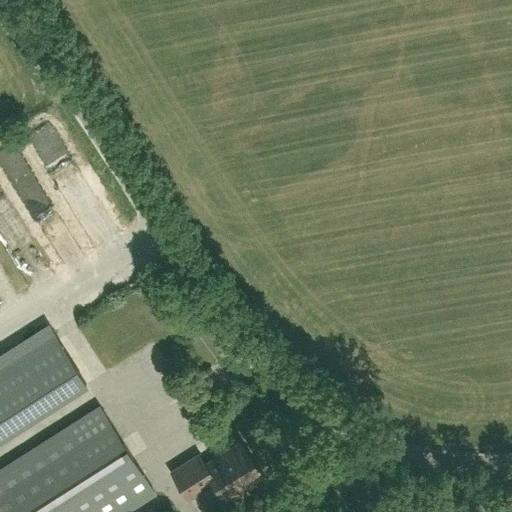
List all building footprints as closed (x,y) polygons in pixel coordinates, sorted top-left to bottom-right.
[(70,174),(75,193),(91,190),(87,170),(70,174)] [(0,173),(0,211),(9,210),(3,173),(0,173)] [(97,188),(86,194),(101,222),(112,215),(97,188)] [(0,436),(86,382),(53,331),(0,365),(0,436)] [(0,511),(121,511),(155,491),(100,404),(0,467),(0,511)] [(243,485),(262,473),(241,441),(205,464),(199,453),(172,470),(188,496),(214,480),(225,497),(233,492),(235,493),(243,488),(243,485)]
